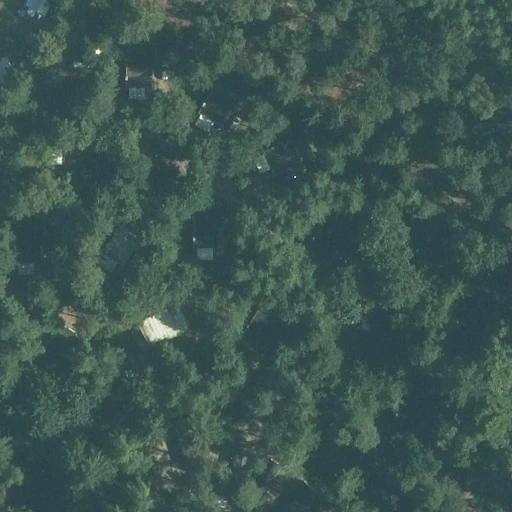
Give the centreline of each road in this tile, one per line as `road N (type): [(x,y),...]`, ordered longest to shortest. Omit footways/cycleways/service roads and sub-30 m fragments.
road 1 (unknown): [(373,511),(460,405),(463,367),(454,328),(419,297),(382,289),(344,295),(330,313)]
road 2 (track): [(511,134),(283,0)]
